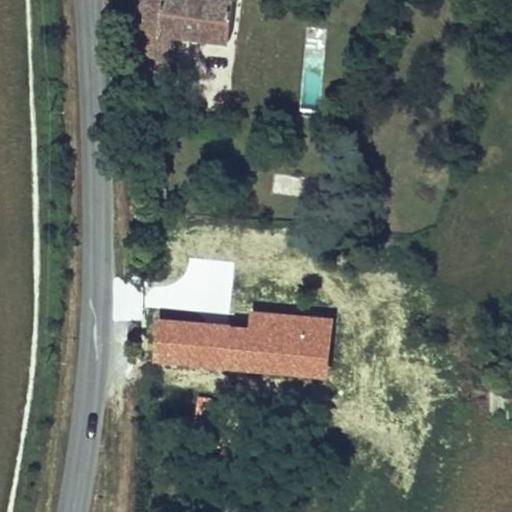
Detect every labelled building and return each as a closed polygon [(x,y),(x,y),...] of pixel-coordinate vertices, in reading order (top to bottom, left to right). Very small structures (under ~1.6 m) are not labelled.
[(227,62),(230,18),(133,7),(140,108),(157,110),(159,97),(165,97),(172,55),(227,62)] [(321,50),(307,49),(304,110),(318,110),(321,50)] [(314,196),(316,177),(277,173),(275,191),(314,196)] [(346,394),(356,324),(357,319),(295,310),(293,322),(235,315),(231,339),(151,329),(146,369),(346,394)] [(356,324),(346,394),(374,397),(384,327),(356,324)] [(408,416),(434,408),(430,394),(403,403),(408,416)] [(196,416),(180,414),(172,470),(196,474),(201,433),(194,432),(196,416)]
